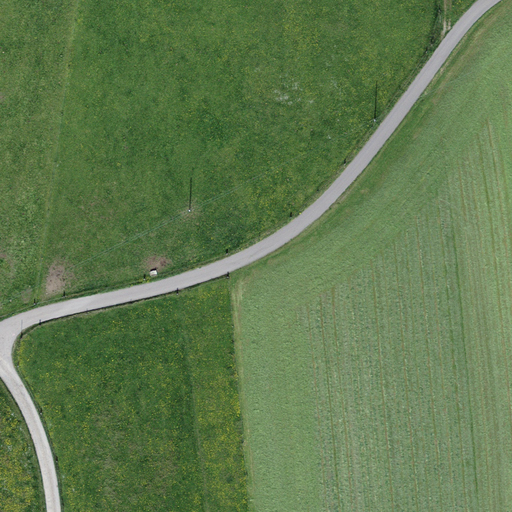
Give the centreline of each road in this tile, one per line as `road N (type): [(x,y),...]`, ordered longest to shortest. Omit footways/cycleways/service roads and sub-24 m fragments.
road 1 (unclassified): [(0,331),(215,270),(269,245),(346,183),(489,0)]
road 2 (unclassified): [(0,345),(45,453),(51,511)]
